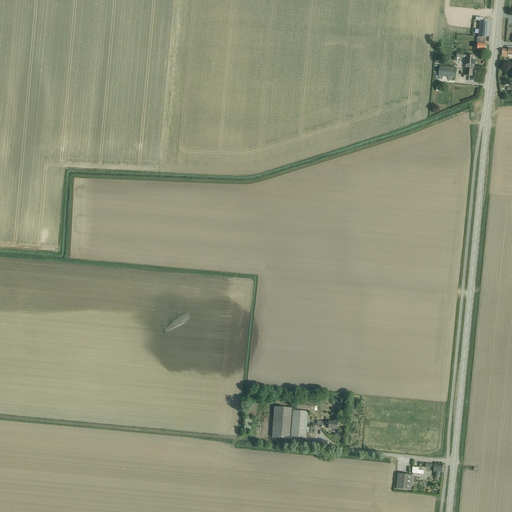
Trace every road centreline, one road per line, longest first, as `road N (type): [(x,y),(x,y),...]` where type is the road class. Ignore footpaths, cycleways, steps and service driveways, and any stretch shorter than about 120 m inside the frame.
road 1 (tertiary): [(449,511),(500,0)]
road 2 (track): [(0,417),(237,439)]
